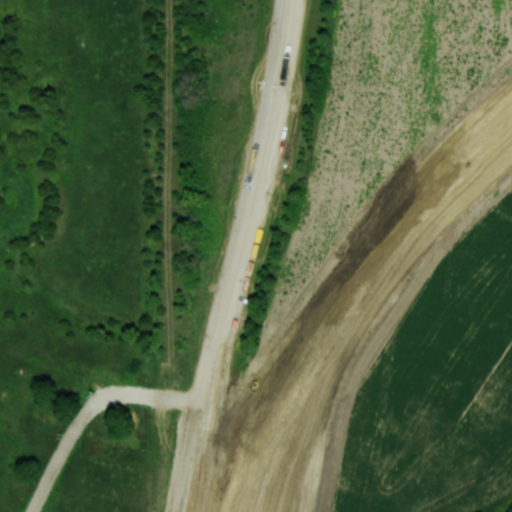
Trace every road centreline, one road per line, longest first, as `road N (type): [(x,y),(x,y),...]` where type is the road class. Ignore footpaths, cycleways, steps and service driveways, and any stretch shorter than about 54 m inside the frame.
road 1 (secondary): [(511,129),(453,182),(352,302),(308,375),(254,511)]
road 2 (residential): [(291,0),(205,401)]
